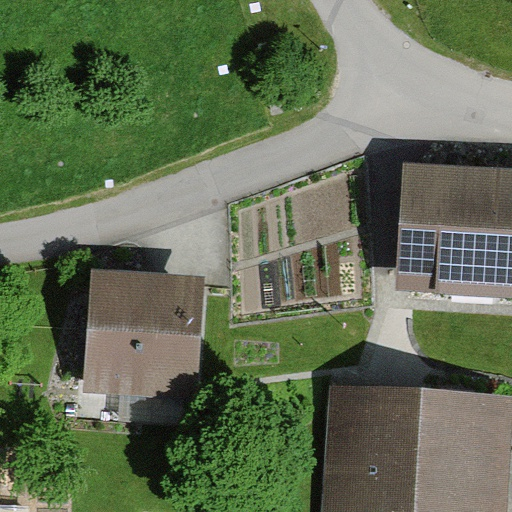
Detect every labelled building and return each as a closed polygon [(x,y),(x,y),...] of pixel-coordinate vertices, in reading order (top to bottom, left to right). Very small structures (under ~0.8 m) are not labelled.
[(395,288),(511,290),(511,140),(476,140),(475,175),(397,174),(395,288)] [(98,309),(204,315),(206,274),(100,268),(98,309)] [(84,383),(203,387),(205,318),(87,314),(84,383)] [(183,416),(184,391),(87,388),(86,413),(183,416)] [(506,511),(508,414),(321,410),(318,511),(506,511)]
